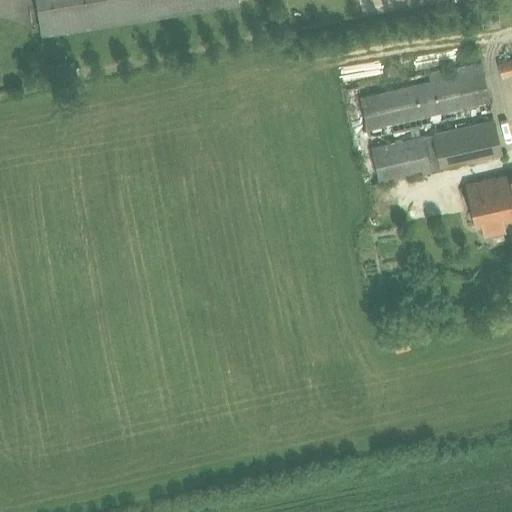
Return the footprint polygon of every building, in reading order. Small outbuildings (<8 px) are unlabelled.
[(238,0),(35,0),(41,35),(239,3),(238,0)] [(497,8),(479,11),(482,27),(500,24),(497,8)] [(511,71),(511,60),(500,64),(502,73),(511,71)] [(51,80),(78,75),(75,61),(48,66),(51,80)] [(367,127),(489,100),(482,68),(360,96),(367,127)] [(501,153),(493,119),(371,147),(379,180),(501,153)] [(506,174),(466,183),(476,227),(511,218),(511,199),(507,178),(507,177),(506,174)]
